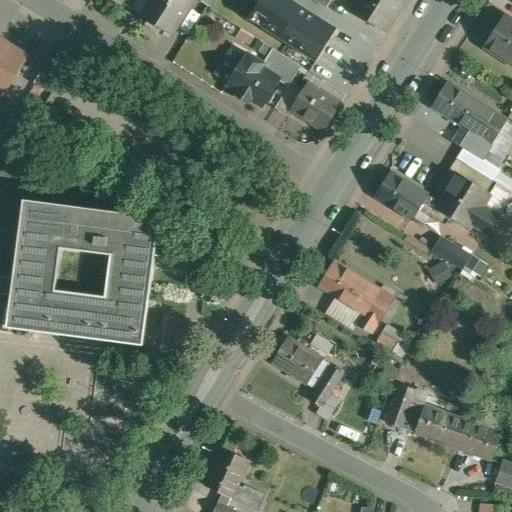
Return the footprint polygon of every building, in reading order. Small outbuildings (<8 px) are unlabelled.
[(151,0),(142,16),(172,35),(194,0),(193,0),(151,0)] [(327,6),(316,0),(304,0),(301,6),(320,17),(327,6)] [(401,0),(358,0),(352,10),(383,30),(401,0)] [(511,19),(506,15),(486,46),(500,55),(500,56),(508,61),(508,60),(511,62),(511,19)] [(349,32),(325,17),(312,38),(336,53),(327,67),(354,84),(377,48),(349,31),(349,32)] [(28,56),(0,38),(0,95),(2,97),(28,56)] [(302,66),(274,48),(265,62),(266,63),(263,67),(280,78),(279,80),(289,86),(302,66)] [(246,57),(229,84),(241,91),(239,95),(249,101),(251,98),(263,105),(279,80),(280,78),(263,67),(266,63),(265,62),(250,53),(247,58),(246,57)] [(51,57),(35,82),(48,91),(64,65),(51,57)] [(347,94),(323,79),(318,88),(341,103),(347,94)] [(318,88),(308,82),(291,109),(325,130),(342,103),(318,88)] [(509,119),(450,82),(434,106),(465,125),(481,134),(476,141),(489,150),(509,119)] [(481,134),(465,125),(457,139),(467,145),(472,148),(476,141),(481,134)] [(472,148),(467,145),(459,156),(496,179),(502,169),(503,169),(503,168),(485,156),(472,148)] [(496,179),(459,156),(452,168),(458,172),(459,171),(492,192),(499,181),(496,179)] [(439,200),(393,171),(378,195),(412,217),(420,206),(432,213),(437,205),(440,200),(439,200)] [(492,192),(459,171),(458,172),(439,200),(440,200),(437,205),(454,216),(457,211),(488,230),(498,215),(484,205),(492,192)] [(0,292),(15,295),(11,326),(146,343),(161,217),(27,200),(17,278),(0,276),(0,292)] [(425,216),(412,236),(422,243),(435,223),(425,216)] [(453,246),(438,236),(443,228),(435,223),(422,243),(445,257),(453,246)] [(381,288),(337,259),(322,284),(357,306),(365,311),(359,322),(373,331),(390,304),(377,296),(381,288)] [(443,264),(430,270),(437,283),(449,278),(443,264)] [(404,334),(387,325),(377,343),(394,352),(404,334)] [(288,337),(273,361),(316,389),(331,364),(288,337)] [(316,389),(310,398),(322,406),(330,394),(343,372),(331,364),(316,389)] [(418,388),(401,382),(386,422),(403,428),(413,402),(418,388)] [(340,400),(330,394),(322,406),(317,413),(328,420),(340,400)] [(425,406),(413,402),(403,428),(415,433),(425,406)] [(463,419),(425,406),(415,433),(454,446),(463,419)] [(502,433),(463,419),(454,446),(493,460),(502,433)] [(222,449),(206,486),(221,492),(217,503),(226,507),(230,498),(257,509),(264,493),(238,482),(248,460),(222,449)] [(511,463),(504,461),(497,480),(511,485),(511,463)] [(226,507),(217,503),(212,511),(238,511),(226,507)]
